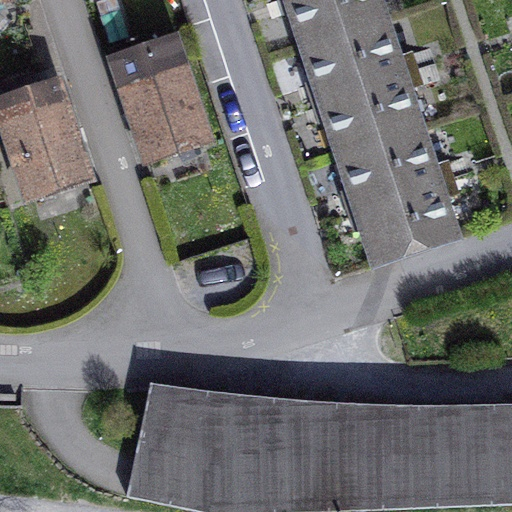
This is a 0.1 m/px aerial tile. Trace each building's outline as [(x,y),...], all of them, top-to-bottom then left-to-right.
[(289,0),(305,48),(383,23),(375,0),(289,0)] [(383,23),(305,48),(323,102),(413,73),(408,57),(395,61),(383,23)] [(205,142),(175,46),(117,65),(148,160),(205,142)] [(413,73),(323,102),(341,156),(418,131),(405,92),(418,88),(413,73)] [(0,112),(30,200),(88,180),(56,88),(0,106),(0,112)] [(418,131),(341,156),(359,211),(448,181),(443,166),(431,170),(418,131)] [(359,211),(377,267),(455,241),(441,201),(454,197),(448,181),(359,211)] [(235,511),(381,511),(511,507),(511,407),(438,409),(322,405),(151,386),(145,413),(322,407),(323,426),(511,418),(511,499),(235,509),(235,511)] [(235,511),(235,509),(511,499),(511,418),(323,426),(322,407),(145,413),(132,476),(127,499),(189,511),(235,511)]
